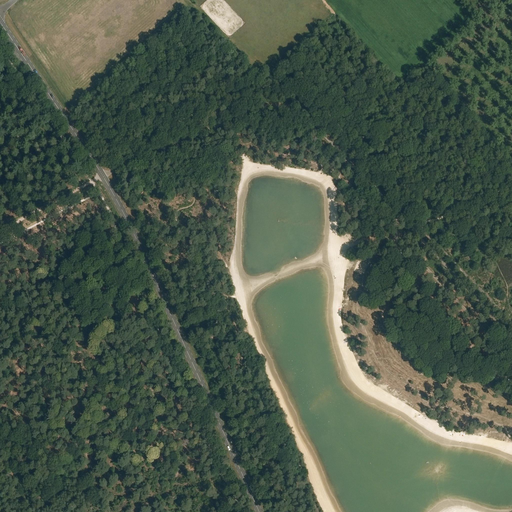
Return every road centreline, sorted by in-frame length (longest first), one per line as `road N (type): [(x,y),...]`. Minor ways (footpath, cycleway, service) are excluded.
road 1 (unclassified): [(511,336),(298,112),(258,108),(103,175)]
road 2 (primary): [(258,511),(103,175)]
road 3 (primary): [(103,175),(0,22)]
